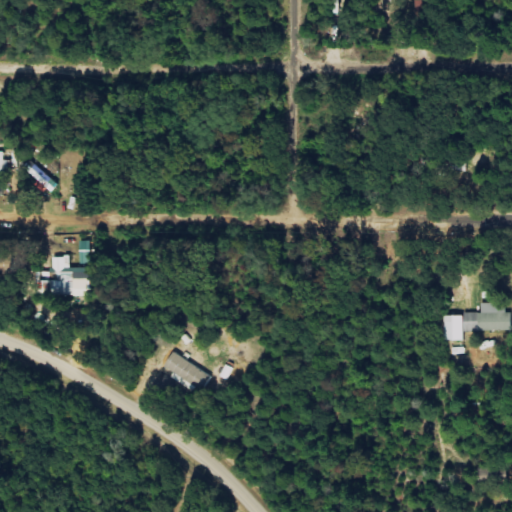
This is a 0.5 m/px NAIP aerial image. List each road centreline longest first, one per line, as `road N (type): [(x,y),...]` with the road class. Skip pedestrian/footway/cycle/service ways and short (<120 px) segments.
road 1 (residential): [(511,61),(0,62)]
road 2 (residential): [(511,215),(0,214)]
road 3 (residential): [(263,511),(183,436),(0,339)]
road 4 (residential): [(298,215),(299,0)]
